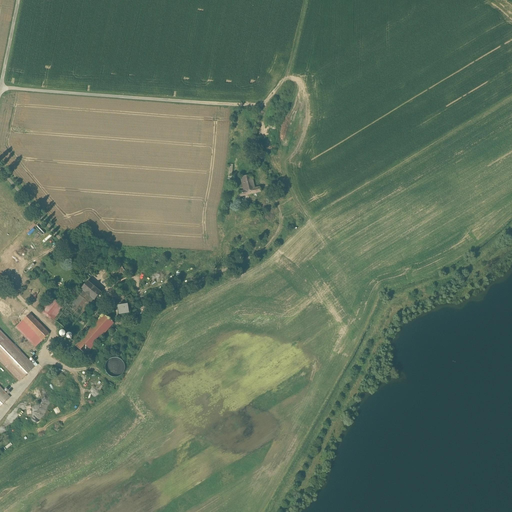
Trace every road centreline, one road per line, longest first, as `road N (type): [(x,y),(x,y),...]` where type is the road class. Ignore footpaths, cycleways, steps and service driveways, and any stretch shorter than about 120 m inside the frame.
road 1 (track): [(47,352),(69,369),(88,367),(144,308),(270,245),(280,214),(266,187)]
road 2 (residential): [(0,88),(268,110),(287,68)]
